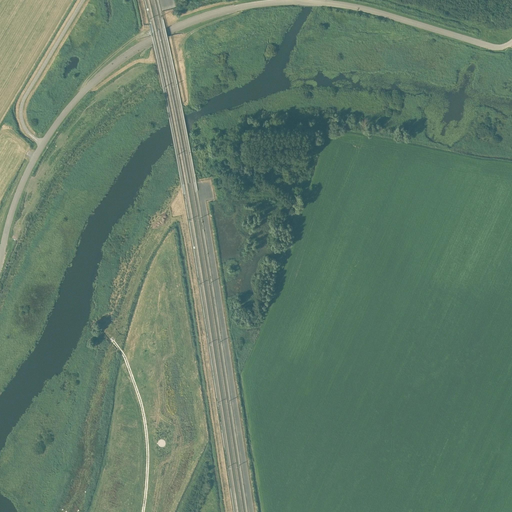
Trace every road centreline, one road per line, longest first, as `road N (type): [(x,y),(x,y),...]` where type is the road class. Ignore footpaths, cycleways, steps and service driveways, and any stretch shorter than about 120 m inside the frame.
road 1 (unclassified): [(0,259),(20,186),(54,125),(111,66),(180,25),(257,4),(323,2),(496,47),(511,41)]
road 2 (track): [(228,511),(178,207)]
road 3 (track): [(113,341),(142,408),(142,511)]
road 4 (track): [(246,6),(181,42),(192,107)]
road 5 (track): [(82,92),(102,63),(145,31),(140,0)]
